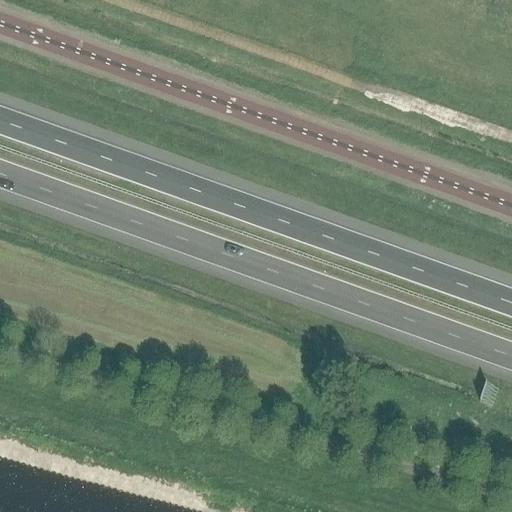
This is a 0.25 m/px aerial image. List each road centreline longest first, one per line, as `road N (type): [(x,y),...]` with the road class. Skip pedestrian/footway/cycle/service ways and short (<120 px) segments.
road 1 (motorway): [(0,175),(511,358)]
road 2 (motorway): [(511,304),(0,121)]
road 3 (residential): [(511,207),(0,26)]
road 4 (unclassified): [(511,497),(0,345)]
